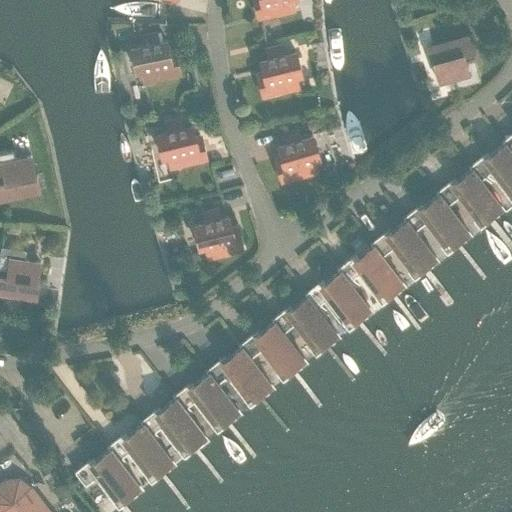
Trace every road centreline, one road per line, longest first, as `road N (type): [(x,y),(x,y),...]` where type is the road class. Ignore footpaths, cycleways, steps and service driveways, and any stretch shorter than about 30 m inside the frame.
road 1 (residential): [(0,370),(160,337),(199,319),(287,253)]
road 2 (residential): [(287,253),(511,75)]
road 3 (residential): [(216,0),(226,107),(244,170),(287,253)]
